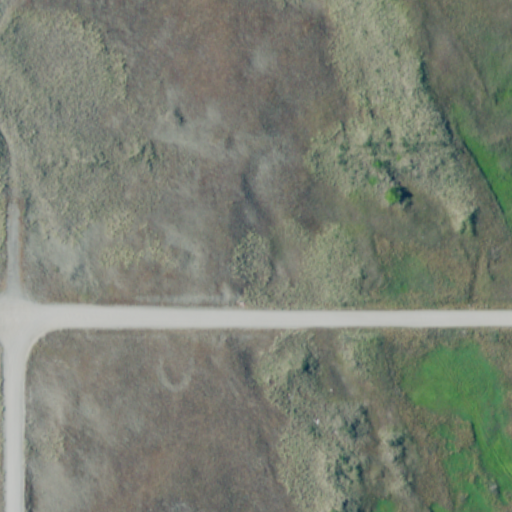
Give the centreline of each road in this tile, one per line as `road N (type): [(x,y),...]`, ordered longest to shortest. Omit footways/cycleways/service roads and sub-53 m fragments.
road 1 (residential): [(24,333),(59,321),(511,319)]
road 2 (residential): [(14,511),(15,351),(24,333)]
